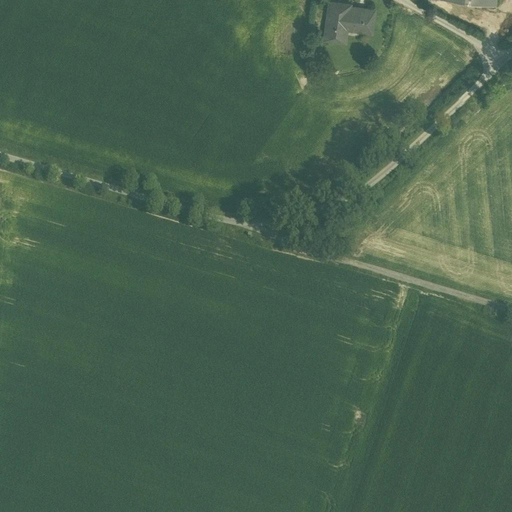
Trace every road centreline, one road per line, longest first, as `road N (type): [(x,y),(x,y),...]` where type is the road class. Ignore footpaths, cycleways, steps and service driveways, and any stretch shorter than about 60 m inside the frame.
road 1 (unclassified): [(511,52),(379,174),(263,231),(0,152)]
road 2 (track): [(263,231),(511,307)]
